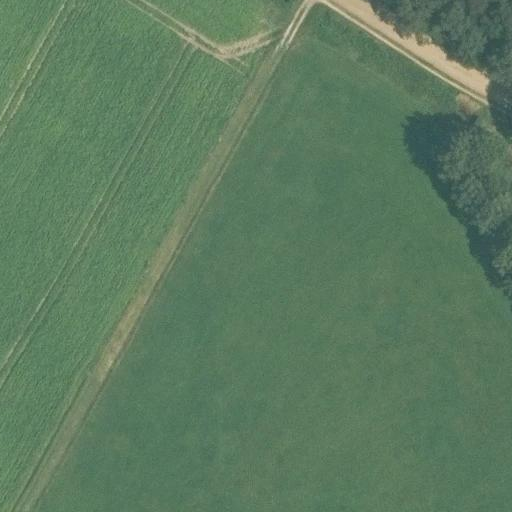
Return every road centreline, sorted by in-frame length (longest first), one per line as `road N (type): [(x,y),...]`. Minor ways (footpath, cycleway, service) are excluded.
road 1 (track): [(20,511),(308,0)]
road 2 (track): [(350,0),(511,100)]
